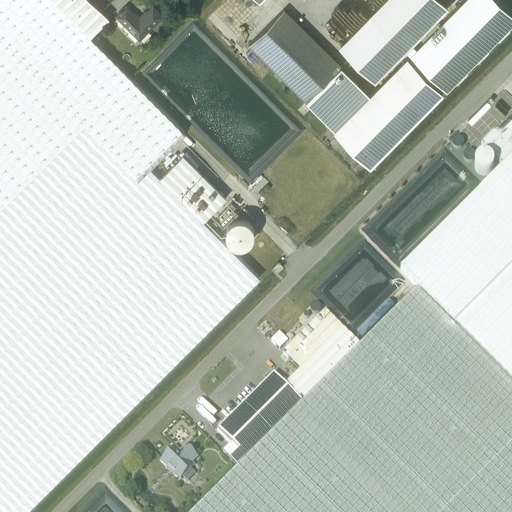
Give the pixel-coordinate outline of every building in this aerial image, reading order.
[(186,131),(90,36),(53,0),(0,0),(0,511),(24,511),(260,277),(203,220),(160,177),(150,167),(186,131)] [(92,0),(53,0),(90,36),(109,17),(92,0)] [(248,45),(275,18),(260,3),(256,0),(219,0),(211,8),(248,45)] [(437,0),(384,0),(340,45),(376,81),(408,49),(447,9),(437,0)] [(408,49),(448,89),(455,82),(457,83),(468,72),(466,70),(476,60),(478,62),(489,50),(487,49),(497,39),(499,40),(510,29),(508,28),(511,24),(511,13),(498,0),(463,0),(416,48),(412,44),(408,49)] [(122,9),(116,16),(139,39),(162,16),(153,6),(139,19),(130,10),(130,9),(126,5),(122,9)] [(341,65),(284,9),(275,18),(248,45),(306,101),(341,65)] [(333,131),(370,168),(444,93),(407,57),(333,131)] [(511,114),(481,146),(503,167),(511,157),(511,114)] [(183,154),(160,177),(203,220),(226,197),(183,154)] [(511,157),(503,167),(400,269),(511,380),(511,157)] [(222,220),(235,207),(231,203),(218,216),(222,220)] [(283,266),(282,265),(278,261),(271,268),(276,273),(283,266)] [(511,511),(511,384),(416,288),(359,345),(302,402),(237,467),(191,511),(511,511)] [(299,371),(285,385),(302,402),(359,345),(342,328),(325,311),(282,354),(299,371)] [(302,402),(285,385),(273,373),(259,388),(258,387),(256,389),(256,391),(217,430),(231,444),(223,453),(237,467),(302,402)] [(174,449),(162,461),(169,467),(168,468),(173,474),(174,473),(180,479),(182,477),(190,469),(192,467),(189,464),(195,457),(188,449),(183,454),(181,454),(180,455),(174,449)]
